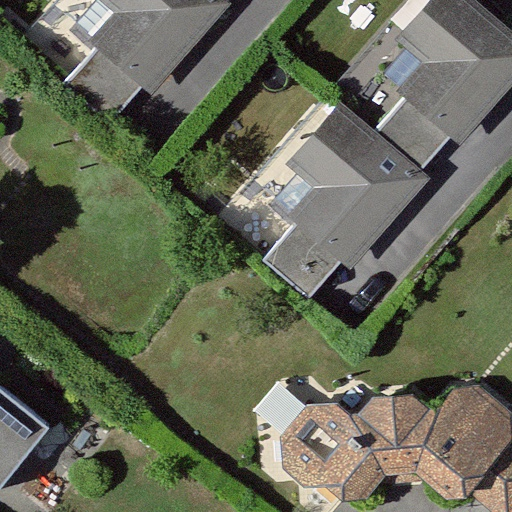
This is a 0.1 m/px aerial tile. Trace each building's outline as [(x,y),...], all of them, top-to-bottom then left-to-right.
[(106,0),(112,5),(87,34),(95,41),(140,80),(149,88),(226,0),(106,0)] [(420,54),(395,82),(405,91),(450,131),(457,137),(511,74),(511,24),(484,0),(417,0),(392,29),(420,54)] [(140,80),(95,41),(61,80),(106,119),(140,80)] [(450,131),(405,91),(376,126),(420,165),(450,131)] [(376,126),(337,92),(283,154),(312,180),(286,208),(295,216),(340,255),(349,263),(428,172),(420,165),(376,126)] [(340,255),(295,216),(261,255),(306,293),(340,255)] [(0,492),(58,420),(0,374),(0,492)] [(278,434),(280,461),(300,478),(324,477),(341,492),(351,492),(364,491),(383,467),(414,466),(444,492),(467,489),(511,437),(511,407),(480,382),(453,383),(440,399),(429,401),(409,386),(369,390),(359,407),(348,408),(337,398),(308,402),(278,434)] [(511,511),(511,438),(511,437),(467,489),(493,511),(511,511)]
